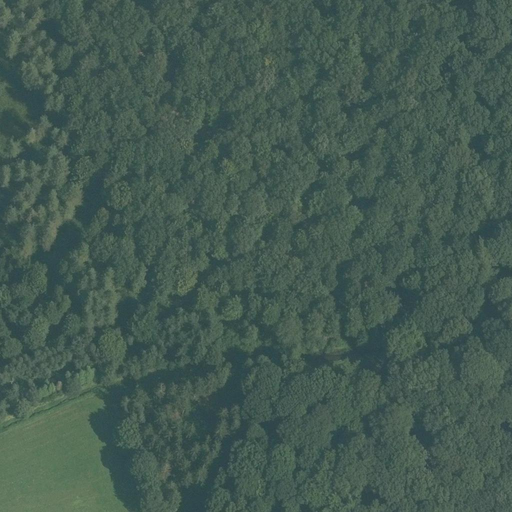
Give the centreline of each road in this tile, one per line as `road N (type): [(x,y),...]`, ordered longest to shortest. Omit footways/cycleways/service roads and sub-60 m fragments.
road 1 (track): [(511,93),(427,298),(358,410),(329,511)]
road 2 (track): [(374,375),(107,407)]
